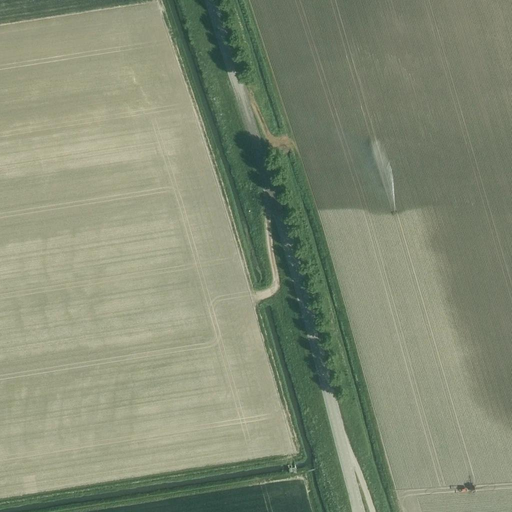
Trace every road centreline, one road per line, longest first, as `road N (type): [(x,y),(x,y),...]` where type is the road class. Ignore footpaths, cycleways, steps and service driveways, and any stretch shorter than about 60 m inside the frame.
road 1 (tertiary): [(359,511),(291,255),(210,0)]
road 2 (track): [(296,454),(152,0)]
road 3 (track): [(276,289),(319,419),(343,451)]
road 4 (track): [(270,186),(276,289),(249,297)]
